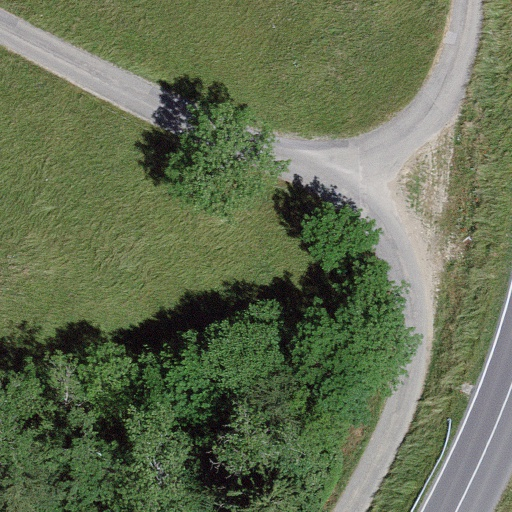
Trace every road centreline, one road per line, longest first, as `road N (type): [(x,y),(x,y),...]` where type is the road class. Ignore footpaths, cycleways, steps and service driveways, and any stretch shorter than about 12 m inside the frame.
road 1 (unclassified): [(362,178),(404,237),(423,308),(384,460),(351,511)]
road 2 (unclassified): [(362,178),(438,110),(473,0)]
road 3 (tertiary): [(457,511),(511,386)]
